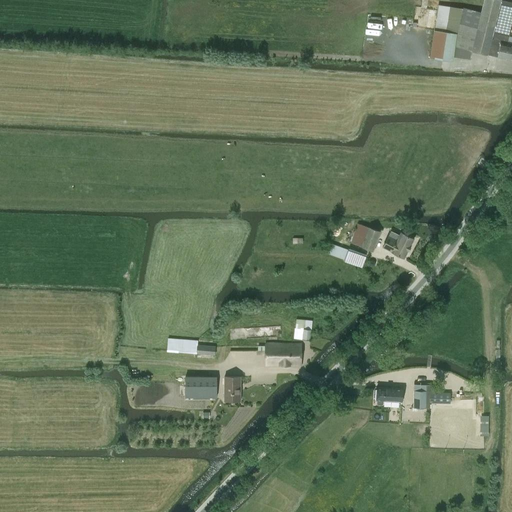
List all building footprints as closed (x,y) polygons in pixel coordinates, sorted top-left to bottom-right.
[(453,61),(454,57),(470,60),(472,51),(511,60),(511,43),(507,43),(511,24),(511,2),(502,0),(484,0),(481,12),(463,8),(438,5),(430,58),(453,61)] [(373,251),(380,232),(358,224),(351,243),(373,251)] [(388,237),(383,247),(404,258),(414,239),(401,232),(399,235),(397,234),(394,240),(388,237)] [(344,261),(362,267),(367,254),(349,248),(348,249),(329,243),(325,253),(345,260),(344,261)] [(312,320),(296,319),(294,338),(310,340),(312,320)] [(166,350),(166,351),(197,353),(215,355),(216,347),(197,345),(198,341),(167,339),(167,342),(166,350)] [(301,365),(301,344),(266,343),(265,347),(265,351),(265,366),(301,365)] [(216,398),(217,376),(185,376),(185,397),(216,398)] [(240,401),(241,377),(225,376),(224,400),(240,401)] [(376,387),(376,400),(377,400),(376,403),(377,404),(382,405),(383,403),(383,400),(399,401),(399,403),(401,404),(402,389),(376,387)] [(414,390),(414,407),(426,408),(430,408),(430,403),(450,403),(451,393),(435,392),(426,392),(426,391),(414,390)]
